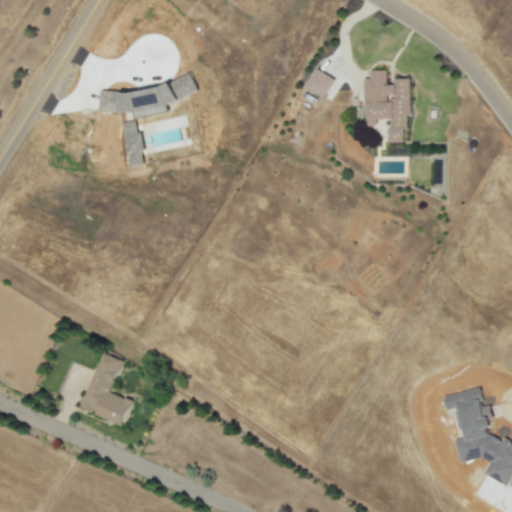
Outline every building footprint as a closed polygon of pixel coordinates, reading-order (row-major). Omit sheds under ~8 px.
[(304,88),(324,98),(334,79),(314,68),(304,88)] [(410,79),(388,79),(388,70),(370,70),(370,78),(365,78),(365,126),(377,126),(377,119),(389,119),(389,142),(406,142),(406,116),(410,116),(410,79)] [(101,90),(100,112),(133,113),(137,120),(147,116),(156,116),(164,113),(169,113),(169,105),(200,92),(192,73),(147,92),(101,90)] [(144,151),(137,120),(122,123),(131,167),(144,164),(142,152),(144,151)] [(123,426),(133,401),(110,392),(123,360),(102,352),(80,407),(93,412),(92,414),(123,426)]
